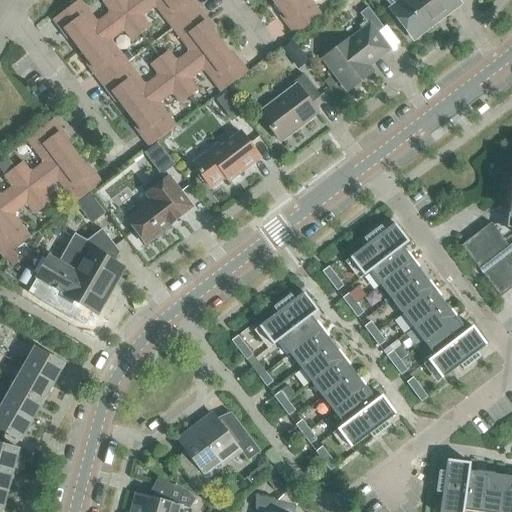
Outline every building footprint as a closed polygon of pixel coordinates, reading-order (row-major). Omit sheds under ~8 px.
[(79,49),(126,14),(114,0),(103,0),(102,1),(109,10),(109,13),(98,21),(95,21),(79,0),(77,0),(52,19),(67,38),(70,36),(79,49)] [(114,0),(126,14),(144,0),(114,0)] [(144,0),(126,14),(140,33),(149,27),(142,18),(142,15),(153,7),(156,7),(172,28),(199,8),(192,0),(144,0)] [(274,0),(273,1),(283,14),(280,16),(294,35),(321,15),(309,0),(274,0)] [(457,0),(399,0),(389,8),(408,33),(411,36),(416,37),(420,35),(423,31),(423,27),(440,14),(443,17),(460,4),(457,0)] [(188,53),(177,60),(174,60),(167,51),(159,58),(173,77),(220,42),(210,29),(213,27),(199,8),(172,28),(188,49),(188,53)] [(348,42),(347,40),(323,58),(347,90),(371,72),(366,66),(387,50),(376,34),(383,29),(368,8),(360,14),(369,26),(348,42)] [(125,31),(132,40),(140,33),(126,14),(79,49),(89,62),(86,64),(101,83),(127,63),(111,42),(111,38),(122,31),(125,31)] [(281,47),(288,57),(297,50),(290,41),(281,47)] [(220,42),(173,77),(188,97),(197,90),(190,81),(190,78),(201,70),(204,70),(220,92),(247,72),(232,52),(229,55),(220,42)] [(118,99),(127,112),(173,77),(159,58),(150,64),(157,73),(157,76),(146,84),(143,84),(127,63),(101,83),(115,102),(118,99)] [(293,81),(295,84),(258,112),(278,139),(302,121),(304,124),(318,113),(310,103),(320,96),(303,74),(293,81)] [(328,89),(334,84),(329,76),(322,81),(328,89)] [(180,103),(188,97),(173,77),(127,112),(137,125),(134,127),(149,146),(157,140),(175,126),(159,105),(159,101),(170,94),(173,94),(180,103)] [(42,160),(42,164),(32,172),(28,171),(22,162),(13,169),(28,188),(74,153),(64,140),(67,138),(53,119),(26,139),(42,160)] [(218,144),(192,164),(210,187),(225,176),(228,181),(259,157),(240,132),(220,147),(218,144)] [(160,174),(175,164),(161,141),(146,150),(160,174)] [(59,181),(75,203),(101,183),(87,163),(84,166),(74,153),(28,188),(43,208),(51,201),(44,192),(45,189),(55,181),(59,181)] [(0,209),(28,188),(13,169),(4,175),(11,184),(11,188),(1,195),(0,195),(0,209)] [(192,207),(169,176),(145,194),(150,201),(126,219),(145,244),(172,225),(169,222),(178,215),(179,217),(192,207)] [(27,205),(34,214),(43,208),(28,188),(0,209),(0,253),(3,257),(12,251),(23,242),(29,237),(13,216),(14,212),(24,205),(27,205)] [(105,211),(90,192),(77,202),(92,222),(105,211)] [(490,223),(480,231),(500,256),(510,248),(508,246),(490,223)] [(359,279),(370,271),(401,247),(408,242),(394,224),(384,231),(380,226),(363,239),(367,244),(345,261),(359,279)] [(36,278),(93,312),(99,315),(125,269),(113,263),(119,252),(101,229),(86,241),(74,234),(58,261),(49,256),(36,278)] [(500,256),(480,231),(470,238),(490,264),(500,256)] [(470,238),(460,246),(480,272),(490,264),(470,238)] [(23,242),(12,251),(20,261),(31,253),(23,242)] [(381,285),(412,261),(401,247),(370,271),(381,285)] [(500,256),(511,271),(511,251),(510,248),(500,256)] [(490,264),(510,289),(511,287),(511,271),(500,256),(490,264)] [(423,275),(412,261),(381,285),(391,299),(423,275)] [(480,272),(500,297),(510,289),(490,264),(480,272)] [(336,291),(343,286),(328,266),(321,272),(336,291)] [(433,289),(423,275),(391,299),(402,313),(433,289)] [(402,313),(413,327),(444,303),(433,289),(402,313)] [(279,340),(310,316),(317,311),(303,292),(294,300),(290,295),(273,308),(276,313),(254,329),(268,348),(272,345),(279,340)] [(349,308),(356,303),(349,293),(342,298),(349,308)] [(363,313),(356,303),(349,308),(356,318),(363,313)] [(455,318),(444,303),(413,327),(424,341),(455,318)] [(290,354),(321,330),(310,316),(279,340),(290,354)] [(455,318),(424,341),(434,355),(465,332),(455,318)] [(371,337),(378,332),(370,322),(364,327),(371,337)] [(465,332),(434,355),(423,363),(437,382),(459,365),(463,371),(481,357),(476,352),(486,345),(472,326),(465,332)] [(332,344),(321,330),(290,354),(301,368),(332,344)] [(385,341),(378,332),(371,337),(378,346),(385,341)] [(238,336),(233,340),(231,341),(246,360),(252,355),(238,336)] [(332,344),(301,368),(311,382),(342,358),(332,344)] [(399,346),(392,351),(399,360),(406,355),(399,346)] [(64,364),(34,347),(23,367),(53,384),(64,364)] [(386,356),(392,365),(399,360),(392,351),(386,356)] [(311,382),(322,396),(353,372),(342,358),(311,382)] [(407,370),(399,360),(392,365),(400,376),(407,370)] [(258,362),(251,367),(259,377),(265,372),(258,362)] [(53,384),(23,367),(12,385),(42,402),(53,384)] [(273,382),(265,372),(259,377),(266,387),(273,382)] [(353,372),(322,396),(333,410),(364,387),(353,372)] [(421,402),(427,397),(413,377),(406,383),(421,402)] [(42,402),(12,385),(1,404),(31,421),(42,402)] [(280,391),(286,400),(293,395),(286,387),(280,391)] [(375,401),(364,387),(333,410),(343,424),(375,401)] [(280,391),(273,397),(280,406),(287,400),(280,391)] [(343,424),(337,429),(332,433),(346,451),(368,434),(372,439),(390,426),(386,421),(395,414),(381,396),(375,401),(343,424)] [(295,411),(287,400),(280,406),(288,416),(295,411)] [(31,421),(1,404),(0,406),(0,429),(20,441),(31,421)] [(214,415),(196,428),(223,465),(241,452),(245,457),(250,458),(259,451),(234,418),(222,427),(214,415)] [(301,434),(308,429),(302,420),(295,425),(301,434)] [(206,479),(223,465),(196,428),(177,442),(187,454),(176,462),(201,495),(202,495),(210,485),(206,479)] [(316,439),(308,429),(301,434),(309,445),(316,439)] [(18,449),(0,443),(0,467),(12,471),(18,449)] [(322,446),(315,452),(330,471),(337,466),(322,446)] [(269,460),(250,474),(257,482),(275,469),(269,460)] [(462,511),(463,510),(468,471),(469,463),(447,460),(445,472),(438,471),(435,492),(442,493),(439,511),(462,511)] [(12,471),(0,467),(0,489),(7,492),(12,471)] [(463,510),(477,511),(480,511),(486,474),(468,471),(463,510)] [(498,511),(503,476),(486,474),(480,511),(498,511)] [(274,476),(268,480),(275,489),(281,485),(274,476)] [(511,511),(511,477),(503,476),(498,511),(511,511)] [(153,498),(138,494),(133,511),(181,511),(182,507),(189,509),(195,499),(163,480),(161,484),(157,483),(153,498)] [(263,511),(262,511),(293,511),(295,507),(255,497),(255,509),(263,511)]
